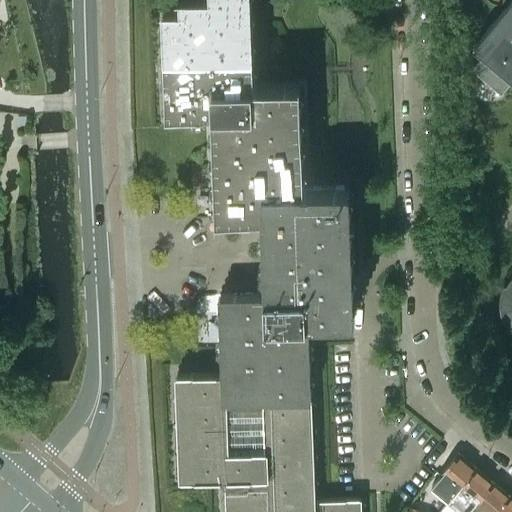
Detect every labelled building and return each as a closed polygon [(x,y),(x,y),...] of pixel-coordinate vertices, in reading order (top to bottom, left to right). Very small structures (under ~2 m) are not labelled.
[(298,82),(259,84),(259,85),(252,85),(248,0),(178,0),(179,9),(163,9),(167,115),(207,114),(207,113),(213,112),(215,164),(219,165),(220,216),(253,215),(266,214),(269,292),(259,292),(220,293),(223,372),(216,372),(216,371),(176,373),(180,478),(226,477),(227,511),(360,511),(360,496),(320,497),(320,498),(314,499),(308,333),(307,333),(307,317),(349,316),(344,185),(312,186),(312,187),(302,187),(298,82)] [(511,0),(510,0),(473,45),(486,56),(475,69),(500,89),(510,77),(511,78),(511,275),(511,276),(505,286),(507,286),(505,290),(504,293),(503,297),(503,300),(503,303),(503,307),(504,310),(504,313),(505,316),(507,318),(508,321),(510,324),(509,326),(511,329),(511,0)] [(476,466),(458,451),(431,484),(440,492),(449,482),(457,489),(476,466)] [(466,511),(493,480),(476,466),(457,489),(466,496),(457,506),(463,511),(466,511)] [(493,480),(466,511),(479,511),(482,509),(485,511),(494,511),(510,494),(493,480)] [(511,511),(511,496),(510,494),(494,511),(511,511)]
